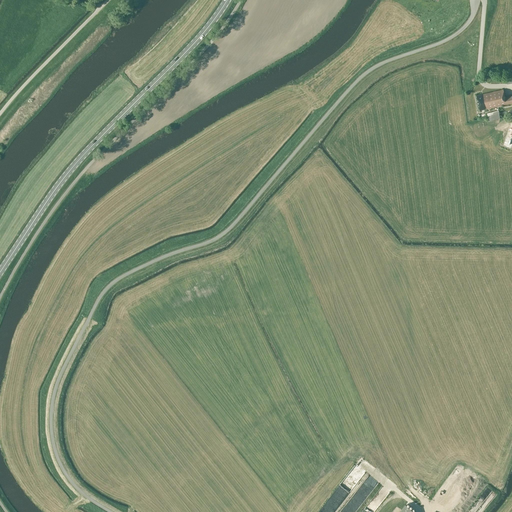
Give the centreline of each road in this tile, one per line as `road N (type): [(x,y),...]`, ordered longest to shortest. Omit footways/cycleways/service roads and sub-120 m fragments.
road 1 (unclassified): [(110,511),(69,480),(51,428),(57,383),(98,299),(132,271),(217,238),(360,78),(459,32),(478,0)]
road 2 (unclassified): [(0,295),(69,188),(197,57),(240,0)]
road 3 (primary): [(0,272),(72,167),(227,0)]
road 4 (unclassified): [(0,112),(106,0)]
